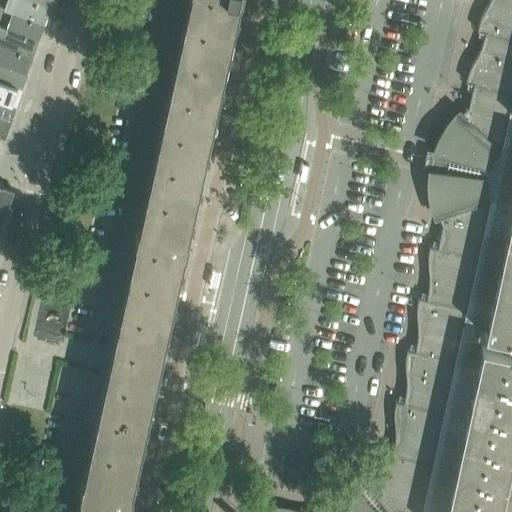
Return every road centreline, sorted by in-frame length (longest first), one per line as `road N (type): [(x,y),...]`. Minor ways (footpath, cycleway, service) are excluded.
road 1 (residential): [(310,0),(197,511)]
road 2 (residential): [(0,356),(74,0)]
road 3 (residential): [(101,339),(171,0)]
road 4 (residential): [(61,511),(95,370)]
